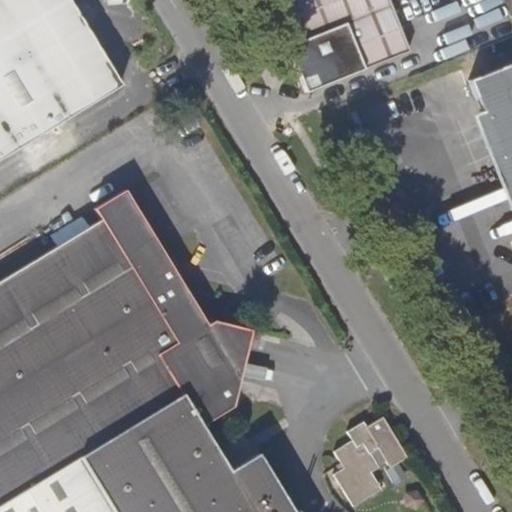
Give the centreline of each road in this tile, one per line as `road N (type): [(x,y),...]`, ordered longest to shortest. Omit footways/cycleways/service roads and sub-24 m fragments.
road 1 (residential): [(171,0),(481,511)]
road 2 (unknown): [(429,192),(470,274),(482,288),(511,295)]
road 3 (unknown): [(312,233),(429,192)]
